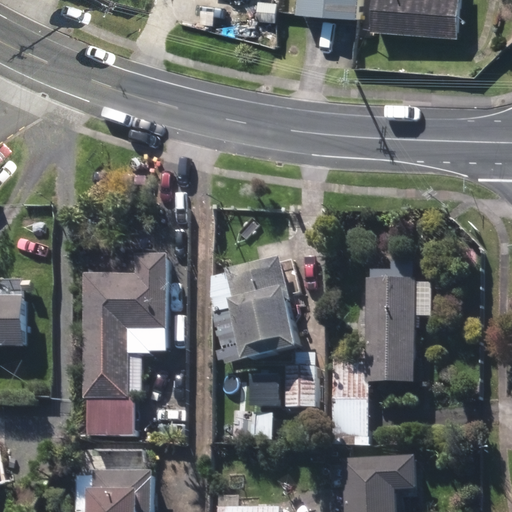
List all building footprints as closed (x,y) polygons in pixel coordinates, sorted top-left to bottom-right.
[(361,0),(301,0),(300,22),(360,26),(361,0)] [(374,0),(372,37),(460,42),(462,0),(374,0)] [(344,246),(366,246),(366,234),(344,233),(344,246)] [(89,438),(136,439),(136,397),(130,397),(131,355),(170,355),(170,258),(138,258),(137,276),(87,276),(86,402),(89,402),(89,438)] [(231,303),(245,363),(299,350),(287,297),(292,296),(283,259),(228,271),(230,279),(215,282),(219,298),(234,295),(236,303),(231,303)] [(334,447),(361,447),(362,439),(371,439),(371,384),(418,384),(418,319),(433,319),(433,287),(419,286),(418,282),(415,283),(415,266),(393,266),(393,273),(373,273),(374,282),(369,282),(368,362),(334,361),(334,447)] [(0,350),(25,350),(25,299),(0,298),(0,350)] [(288,411),(319,410),(319,368),(289,369),(288,411)] [(345,462),(346,511),(398,511),(398,492),(420,491),(418,460),(345,462)] [(154,511),(155,473),(95,473),(94,493),(90,492),(90,511),(154,511)]
